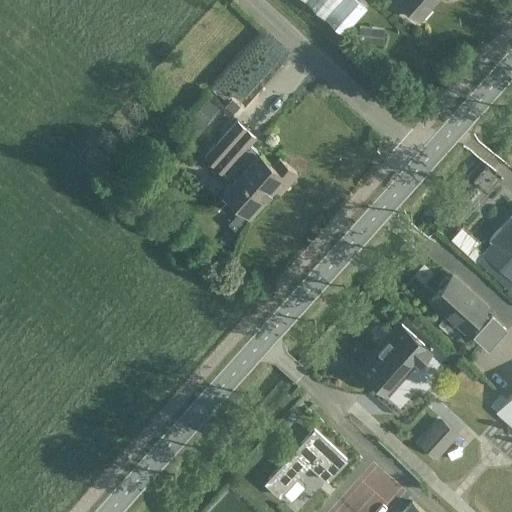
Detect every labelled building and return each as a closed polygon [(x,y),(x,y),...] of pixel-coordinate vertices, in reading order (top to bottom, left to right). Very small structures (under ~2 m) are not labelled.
[(307,0),(343,32),(366,7),(358,0),(307,0)] [(396,0),(418,20),(435,0),(396,0)] [(359,28),(358,42),(367,43),(368,29),(359,28)] [(278,193),(287,182),(296,173),(279,158),(272,166),(248,145),(254,138),(234,120),(201,157),(230,183),(222,192),(248,215),(272,188),(278,193)] [(511,213),(489,239),(511,259),(511,213)] [(440,287),(430,299),(448,314),(462,327),(465,330),(470,325),(478,331),(474,335),(488,347),(505,328),(492,316),(490,318),(482,311),(487,306),(452,275),(449,278),(447,276),(444,277),(438,283),(438,286),(440,287)] [(400,319),(383,338),(360,365),(384,386),(413,353),(420,358),(431,346),(400,319)] [(388,422),(397,410),(374,392),(365,405),(388,422)] [(511,392),(507,399),(501,394),(489,406),(495,411),(511,426),(511,392)] [(457,434),(442,421),(421,443),(436,457),(457,434)] [(315,428),(265,482),(280,496),(309,464),(327,480),(347,458),(315,428)] [(424,511),(412,501),(402,511),(424,511)]
